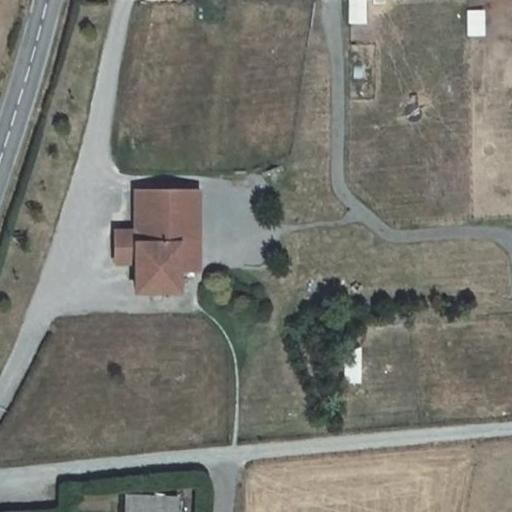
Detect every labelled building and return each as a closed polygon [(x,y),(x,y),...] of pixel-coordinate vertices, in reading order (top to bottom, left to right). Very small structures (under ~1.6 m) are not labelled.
[(178,192),(136,192),(136,233),(136,244),(136,261),(136,292),(178,292),(178,270),(198,270),(198,244),(178,244),(178,240),(178,223),(178,193),(178,192)] [(178,244),(198,244),(198,193),(178,193),(178,223),(178,240),(178,244)] [(136,244),(136,233),(117,233),(117,262),(136,261),(136,244)] [(357,365),(346,365),(347,383),(358,383),(357,365)] [(176,511),(177,500),(125,497),(124,511),(176,511)]
